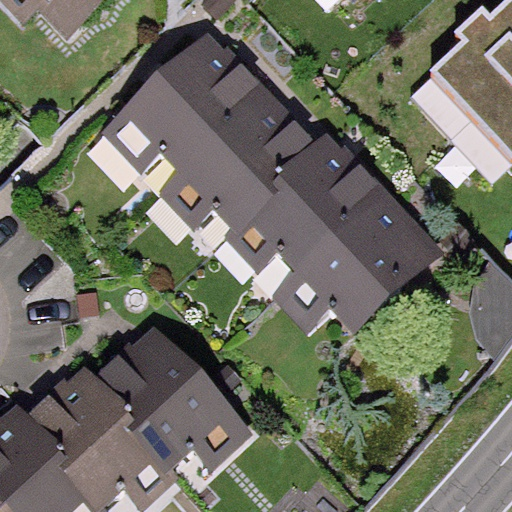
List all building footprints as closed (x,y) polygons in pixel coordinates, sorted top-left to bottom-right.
[(0,0),(0,9),(28,40),(43,26),(66,52),(122,0),(0,0)] [(210,0),(204,7),(217,21),(237,0),(210,0)] [(511,2),(492,22),(484,14),(459,36),(468,45),(435,76),(511,159),(511,2)] [(165,156),(181,172),(263,87),(208,31),(103,134),(144,176),(165,156)] [(215,211),(235,230),(318,145),(263,87),(181,172),(156,196),(192,233),(215,211)] [(330,133),(318,145),(235,230),(226,239),(261,274),(280,256),(294,272),(382,185),(330,133)] [(446,251),(382,185),(294,272),(271,294),(310,335),(332,314),(355,339),(446,251)] [(155,328),(98,379),(175,465),(189,453),(207,474),(251,434),(155,328)] [(86,367),(30,418),(106,506),(126,489),(145,511),(185,476),(175,465),(98,379),(86,367)] [(19,405),(0,422),(0,496),(13,511),(111,511),(106,506),(30,418),(19,405)] [(13,511),(0,496),(0,511),(13,511)]
